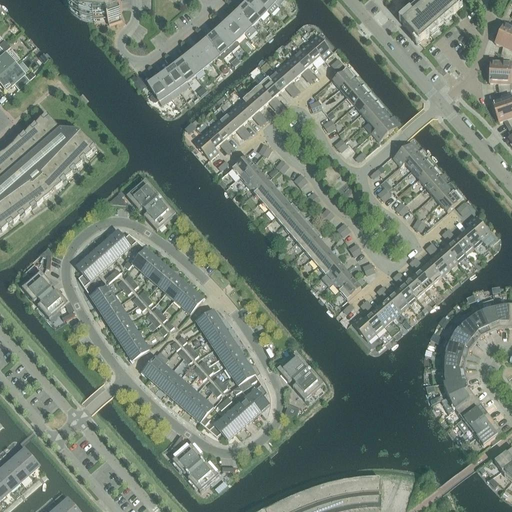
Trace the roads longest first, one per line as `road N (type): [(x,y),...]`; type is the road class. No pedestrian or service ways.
road 1 (residential): [(124,381),(173,427),(221,454),(261,441),(280,414),(279,394),(219,297)]
road 2 (residential): [(124,381),(87,328),(67,276),(86,236),(103,225),(144,232),(219,297)]
road 3 (residential): [(395,272),(272,132)]
road 4 (residential): [(442,104),(348,0)]
road 5 (residential): [(478,4),(492,23),(484,62),(442,104)]
